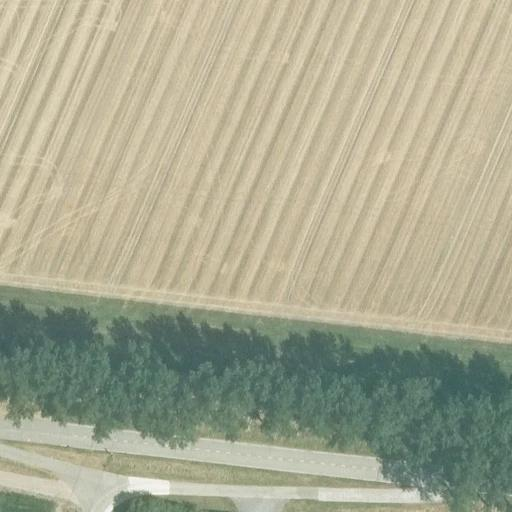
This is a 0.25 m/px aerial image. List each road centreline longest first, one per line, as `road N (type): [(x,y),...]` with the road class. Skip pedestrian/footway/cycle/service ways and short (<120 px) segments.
road 1 (tertiary): [(451,478),(0,428)]
road 2 (unclassified): [(100,487),(412,493),(451,478)]
